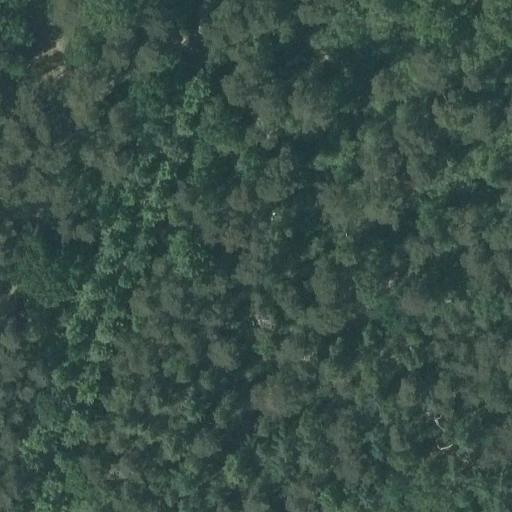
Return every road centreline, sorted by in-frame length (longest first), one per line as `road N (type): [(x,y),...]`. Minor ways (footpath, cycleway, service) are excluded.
road 1 (track): [(217,0),(21,511)]
road 2 (unknown): [(311,0),(313,24),(367,84),(382,171),(433,222),(432,254),(411,292),(418,327),(483,388),(511,432)]
road 3 (track): [(0,299),(65,131),(108,81),(204,0)]
